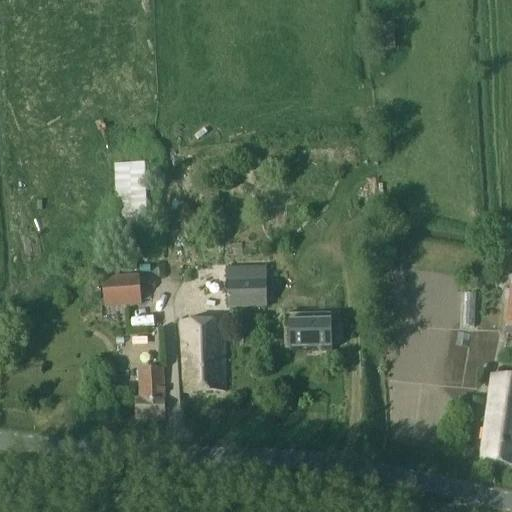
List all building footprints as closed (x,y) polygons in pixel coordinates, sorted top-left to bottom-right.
[(394,25),(378,26),(379,51),(395,50),(394,25)] [(144,167),(117,168),(119,230),(147,228),(144,167)] [(231,306),(265,305),(263,271),(230,273),(231,306)] [(141,306),(138,279),(104,282),(107,309),(117,308),(141,306)] [(183,393),(226,393),(225,323),(181,323),(183,393)] [(332,323),(289,324),(290,353),(333,352),(332,323)] [(137,420),(166,419),(164,371),(141,372),(142,402),(136,402),(137,420)] [(511,467),(511,380),(492,378),(481,464),(511,467)]
